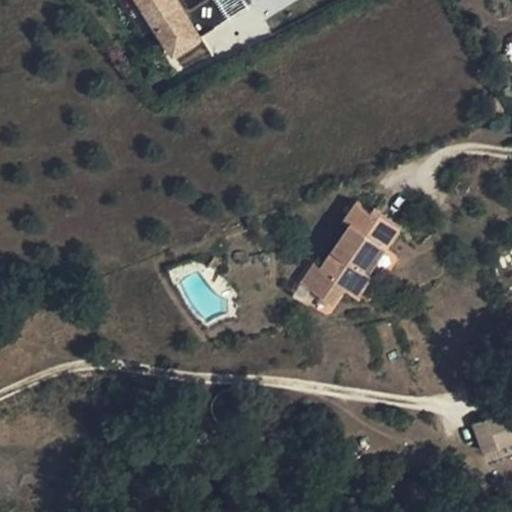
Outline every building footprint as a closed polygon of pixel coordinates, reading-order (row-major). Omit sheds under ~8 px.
[(142,0),(176,51),(205,31),(189,7),(184,0),(142,0)] [(200,0),(189,7),(205,31),(250,3),(248,0),(200,0)] [(485,94),(495,113),(504,108),(494,90),(485,94)] [(351,223),(322,266),(329,271),(316,290),(334,302),(346,285),(359,295),(373,274),(365,269),(382,244),(387,247),(401,226),(373,208),(371,211),(357,202),(344,219),(351,223)] [(301,280),(316,290),(329,271),(322,266),(315,261),(301,280)] [(511,407),(474,422),(485,451),(511,441),(511,407)]
